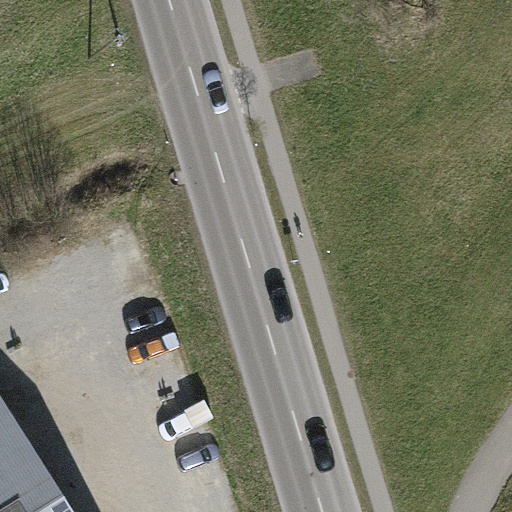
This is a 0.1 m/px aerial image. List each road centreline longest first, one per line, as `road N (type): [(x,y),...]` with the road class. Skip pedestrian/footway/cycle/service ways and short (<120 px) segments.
road 1 (secondary): [(170,0),(322,511)]
road 2 (unknown): [(170,511),(140,418),(110,378),(74,352),(32,340),(0,344)]
